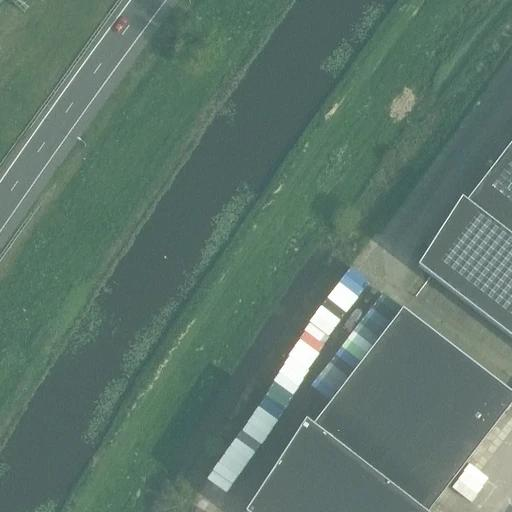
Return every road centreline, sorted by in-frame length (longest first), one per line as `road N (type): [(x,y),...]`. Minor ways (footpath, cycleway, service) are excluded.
road 1 (unknown): [(234,511),(294,413),(511,105)]
road 2 (motorway): [(0,207),(149,0)]
